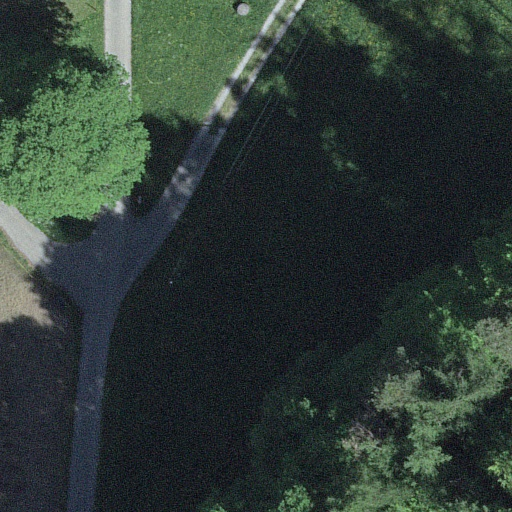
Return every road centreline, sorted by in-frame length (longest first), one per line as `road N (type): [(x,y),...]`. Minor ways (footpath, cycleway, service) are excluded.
road 1 (track): [(86,511),(119,0)]
road 2 (track): [(99,286),(214,133),(296,0)]
road 3 (track): [(99,286),(0,210)]
